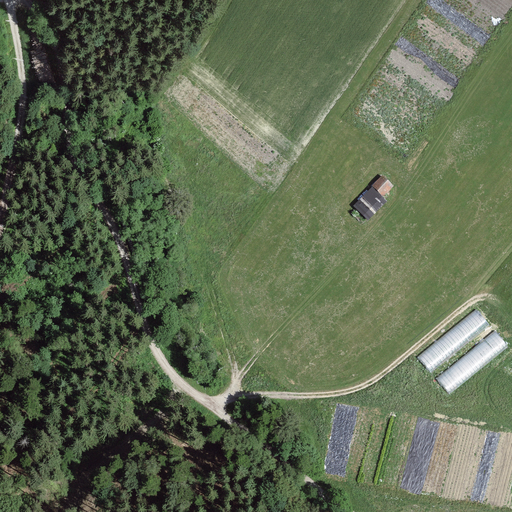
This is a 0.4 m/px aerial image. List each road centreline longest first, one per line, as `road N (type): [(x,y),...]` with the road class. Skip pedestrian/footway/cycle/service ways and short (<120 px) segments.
road 1 (track): [(346,511),(164,364),(118,233),(77,164),(62,63),(28,0)]
road 2 (track): [(475,297),(362,386),(238,396),(213,406)]
road 3 (track): [(11,0),(22,110),(0,227)]
